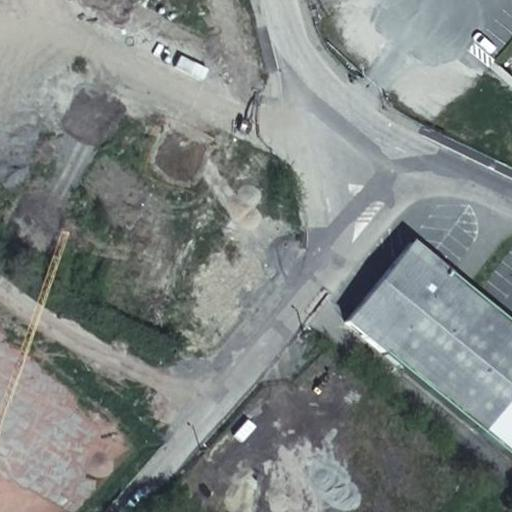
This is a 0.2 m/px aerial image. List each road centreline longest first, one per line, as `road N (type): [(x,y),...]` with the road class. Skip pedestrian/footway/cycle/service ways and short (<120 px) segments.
road 1 (residential): [(381,142),(356,236),(119,511)]
road 2 (residential): [(381,142),(322,105),(279,0)]
road 3 (residential): [(511,201),(381,142)]
